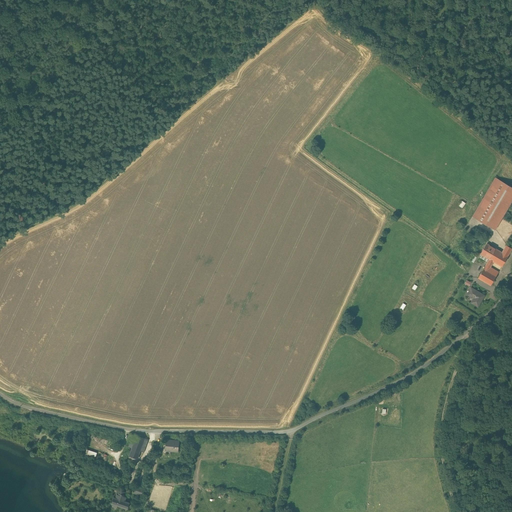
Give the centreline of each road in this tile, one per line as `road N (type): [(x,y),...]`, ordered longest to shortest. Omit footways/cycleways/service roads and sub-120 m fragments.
road 1 (unclassified): [(466,333),(413,373),(287,431),(142,430),(0,392)]
road 2 (track): [(466,333),(440,442),(457,511)]
